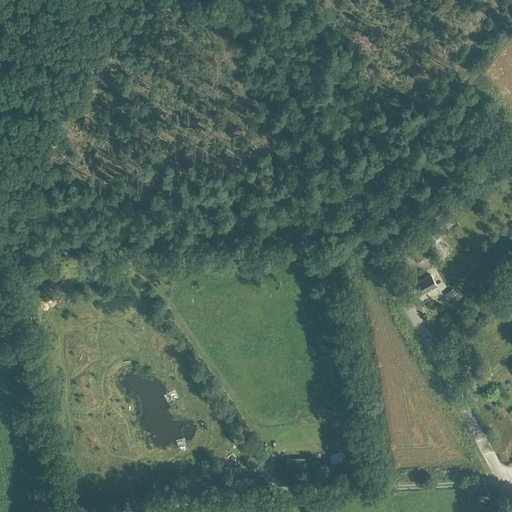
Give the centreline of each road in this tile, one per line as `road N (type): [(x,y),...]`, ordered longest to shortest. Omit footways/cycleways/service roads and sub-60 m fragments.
road 1 (tertiary): [(510,511),(503,480),(351,192),(238,0)]
road 2 (track): [(286,488),(503,480),(511,470)]
